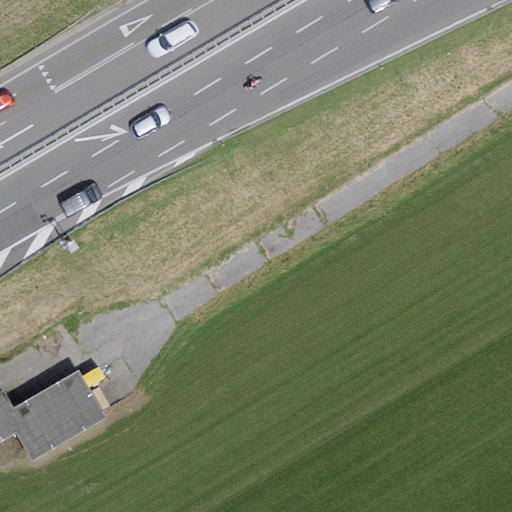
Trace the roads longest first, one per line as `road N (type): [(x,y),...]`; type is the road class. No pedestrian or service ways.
road 1 (residential): [(94,155),(450,0)]
road 2 (primary): [(94,155),(363,0)]
road 3 (primary): [(241,0),(52,92)]
road 4 (residential): [(190,0),(52,92)]
